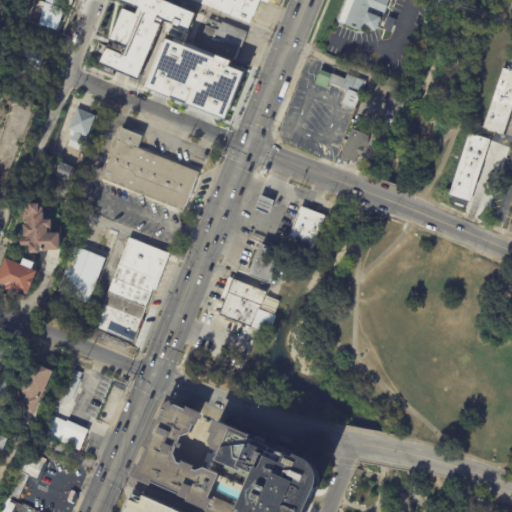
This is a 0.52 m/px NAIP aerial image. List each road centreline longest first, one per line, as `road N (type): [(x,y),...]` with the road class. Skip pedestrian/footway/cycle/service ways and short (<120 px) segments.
road 1 (residential): [(350,443),(223,404),(0,313)]
road 2 (residential): [(350,185),(65,73)]
road 3 (residential): [(38,143),(94,0)]
road 4 (residential): [(511,251),(396,203)]
